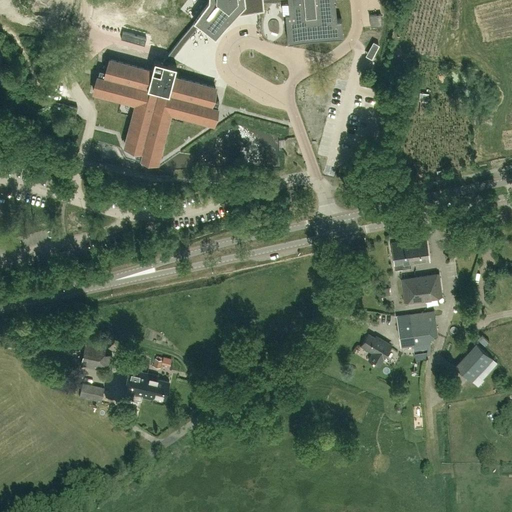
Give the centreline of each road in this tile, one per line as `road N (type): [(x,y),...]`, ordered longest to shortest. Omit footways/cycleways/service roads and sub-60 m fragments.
road 1 (unclassified): [(64,511),(281,369),(322,331),(347,276),(338,234)]
road 2 (unclassified): [(332,220),(292,85),(344,49),(354,35),(357,0)]
road 3 (tertiary): [(115,280),(338,234)]
road 4 (tertiary): [(332,220),(115,280)]
road 5 (tertiary): [(511,180),(332,220)]
road 6 (tertiary): [(338,234),(511,195)]
road 7 (unclassified): [(74,201),(92,113),(68,74)]
